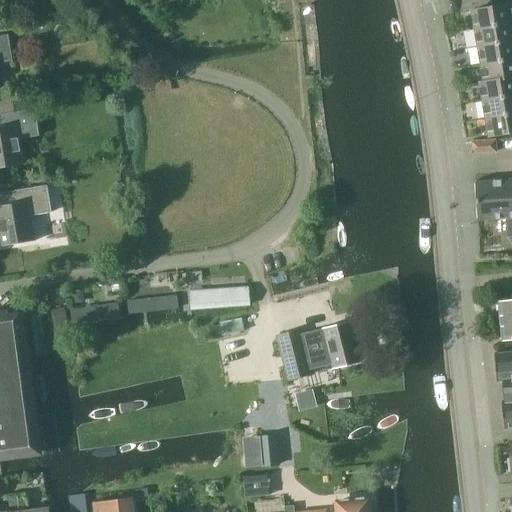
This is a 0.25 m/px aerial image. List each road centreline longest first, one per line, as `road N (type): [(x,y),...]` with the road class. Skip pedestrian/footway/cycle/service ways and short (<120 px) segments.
road 1 (unclassified): [(0,291),(232,253),(284,220),(301,190),(298,137),(268,99),(149,54),(100,0)]
road 2 (tertiary): [(440,167),(476,511)]
road 3 (tertiary): [(411,0),(440,167)]
